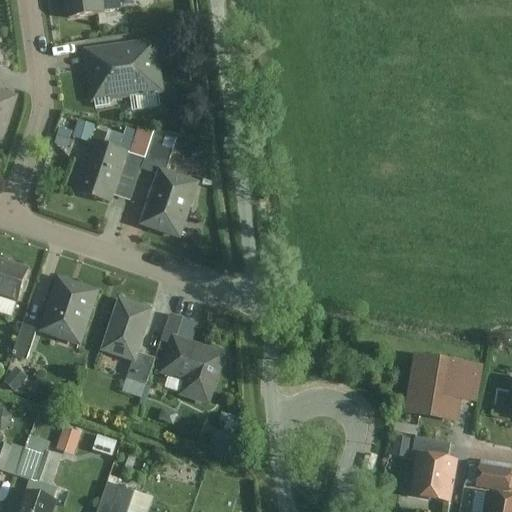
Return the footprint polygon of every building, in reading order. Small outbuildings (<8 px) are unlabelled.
[(72,0),(76,18),(113,10),(111,0),(72,0)] [(191,27),(171,29),(174,55),(194,53),(191,27)] [(159,39),(88,47),(94,97),(165,89),(159,39)] [(0,138),(15,94),(0,89),(0,138)] [(77,119),(68,115),(61,133),(70,137),(77,119)] [(95,124),(81,120),(76,135),(90,139),(95,124)] [(132,154),(148,159),(156,142),(159,133),(141,127),(140,131),(128,127),(127,133),(112,128),(108,143),(94,139),(77,191),(116,203),(132,154)] [(178,149),(156,142),(148,159),(145,168),(160,173),(144,222),(185,236),(204,179),(172,168),(178,149)] [(32,269),(0,258),(0,294),(22,301),(32,269)] [(101,287),(60,274),(43,328),(25,322),(13,357),(30,362),(40,331),(82,345),(101,287)] [(155,309),(122,298),(104,350),(136,361),(130,378),(149,385),(158,357),(141,351),(155,309)] [(202,322),(174,313),(165,340),(175,343),(166,372),(191,380),(186,394),(213,402),(229,353),(196,342),(202,322)] [(478,362),(421,352),(409,414),(454,422),(460,393),(472,395),(478,362)] [(30,377),(20,366),(6,378),(16,389),(30,377)] [(6,410),(0,412),(0,427),(3,430),(12,425),(14,415),(6,410)] [(241,433),(219,427),(212,455),(234,461),(241,433)] [(80,435),(67,430),(60,448),(73,452),(80,435)] [(61,488),(42,481),(53,452),(48,450),(51,441),(34,435),(28,449),(13,443),(12,447),(1,442),(0,444),(0,468),(34,481),(22,511),(56,511),(61,500),(57,498),(61,488)] [(118,455),(122,439),(101,435),(98,451),(118,455)] [(413,438),(399,435),(395,452),(410,455),(413,438)] [(449,443),(422,437),(418,453),(424,454),(417,487),(450,494),(459,455),(447,453),(449,443)] [(479,484),(492,487),(486,511),(511,511),(511,468),(483,463),(479,484)] [(130,511),(137,492),(118,486),(121,476),(111,473),(98,511),(130,511)]
